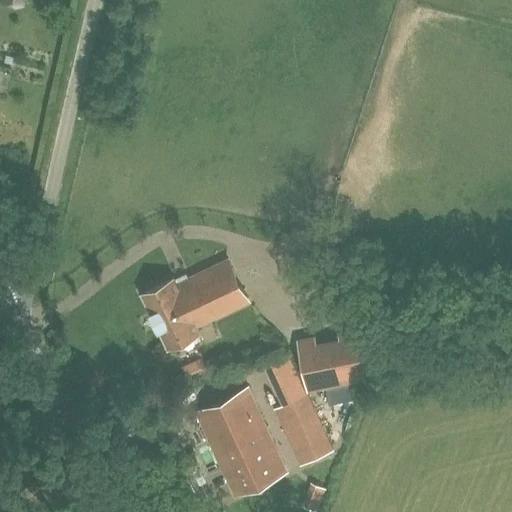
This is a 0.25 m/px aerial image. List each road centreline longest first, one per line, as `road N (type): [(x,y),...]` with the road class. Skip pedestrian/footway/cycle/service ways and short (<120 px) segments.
road 1 (unclassified): [(7,306),(24,287),(91,0)]
road 2 (tertiary): [(109,511),(7,306)]
